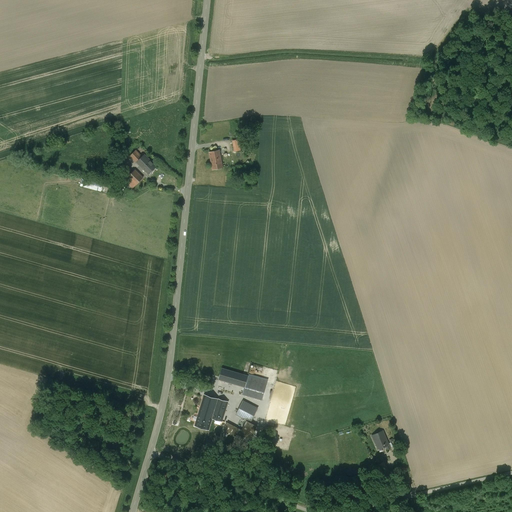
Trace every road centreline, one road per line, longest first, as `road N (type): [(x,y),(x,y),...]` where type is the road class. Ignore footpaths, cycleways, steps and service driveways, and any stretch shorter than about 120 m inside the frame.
road 1 (tertiary): [(149,453),(172,343),(206,0)]
road 2 (unclassified): [(344,511),(511,471)]
road 3 (unclassified): [(149,453),(310,511)]
road 4 (unknown): [(158,417),(238,442),(246,485)]
